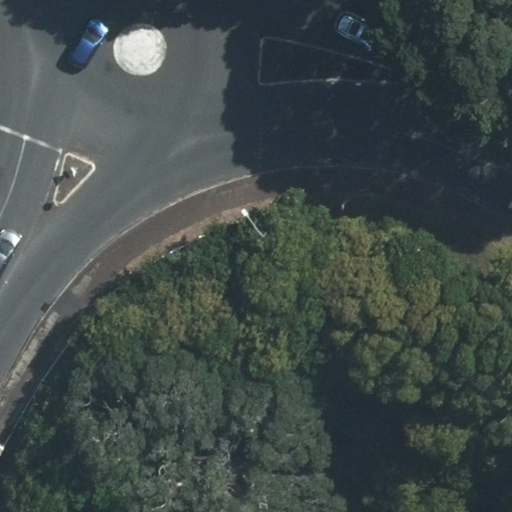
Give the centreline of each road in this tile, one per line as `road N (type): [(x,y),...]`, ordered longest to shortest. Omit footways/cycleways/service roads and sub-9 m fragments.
road 1 (secondary): [(486,114),(366,97),(224,105)]
road 2 (secondary): [(253,0),(400,50),(486,114)]
road 3 (secondary): [(25,253),(50,77)]
road 4 (secondary): [(163,144),(25,253)]
road 5 (secondary): [(163,144),(134,145),(82,124),(50,77)]
